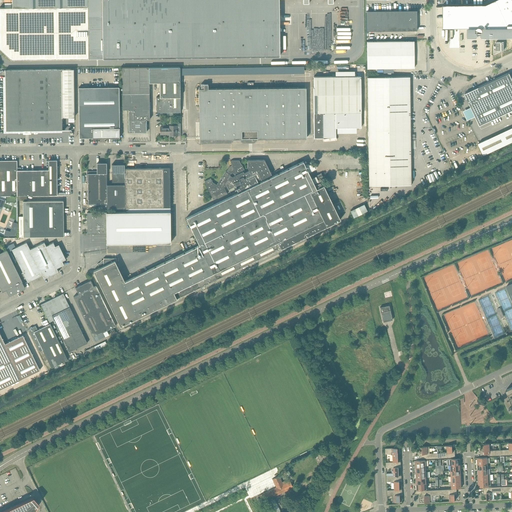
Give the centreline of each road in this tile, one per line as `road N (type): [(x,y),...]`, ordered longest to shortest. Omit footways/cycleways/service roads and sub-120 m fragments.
road 1 (secondary): [(477,236),(3,464)]
road 2 (unknown): [(316,145),(344,191),(344,215),(237,272),(123,322),(110,314),(88,252)]
road 3 (residential): [(381,511),(380,432),(511,367)]
road 4 (unclassified): [(0,311),(75,273),(75,150)]
road 5 (unknown): [(88,252),(145,252),(176,237),(178,148)]
road 6 (unclassified): [(511,57),(480,72),(445,61),(435,49),(432,0)]
